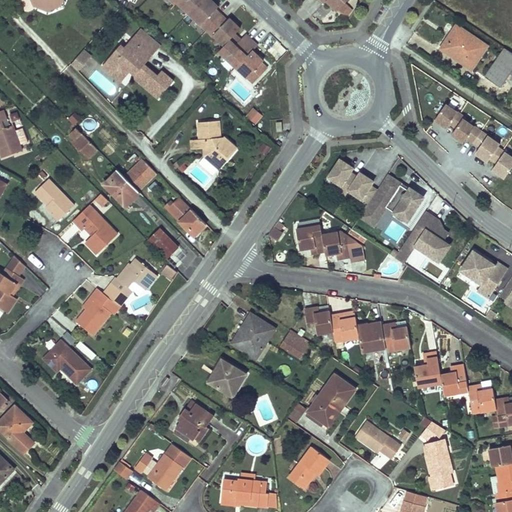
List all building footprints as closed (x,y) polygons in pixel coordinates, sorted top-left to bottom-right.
[(33,0),(34,3),(49,9),(61,4),(62,0),(33,0)] [(180,0),(178,2),(189,12),(201,0),(180,0)] [(219,7),(212,0),(209,4),(207,2),(208,0),(201,0),(189,12),(195,18),(197,16),(203,22),(202,24),(208,30),(222,15),(216,9),(219,7)] [(323,0),(326,2),(328,0),(339,10),(348,0),(323,0)] [(228,20),(222,15),(208,30),(214,36),(214,35),(225,45),(233,38),(236,34),(241,29),(230,18),(228,20)] [(441,47),(448,53),(450,50),(474,65),(488,45),(456,24),(441,47)] [(138,32),(157,50),(162,44),(142,27),(138,32)] [(122,44),(103,65),(114,74),(119,68),(127,75),(134,67),(139,71),(135,76),(159,97),(174,80),(162,69),(158,74),(145,63),(157,50),(138,32),(125,47),(122,44)] [(246,34),(242,39),(238,43),(233,38),(225,45),(220,51),(237,67),(247,56),(242,51),(252,40),(246,34)] [(242,39),(236,34),(233,38),(238,43),(242,39)] [(258,46),(252,40),(242,51),(247,56),(237,67),(249,78),(253,74),(258,79),(268,69),(263,63),(264,62),(253,51),(258,46)] [(511,70),(511,50),(506,47),(486,76),(501,87),(511,70)] [(90,57),(83,50),(77,57),(84,64),(90,57)] [(450,50),(448,53),(472,68),(474,65),(450,50)] [(84,64),(77,57),(71,64),(77,71),(84,64)] [(122,81),(127,75),(119,68),(114,74),(122,81)] [(253,74),(249,78),(254,83),(258,79),(253,74)] [(446,103),(435,119),(447,127),(450,122),(458,111),(446,103)] [(258,123),(263,113),(252,107),(246,117),(258,123)] [(458,111),(450,122),(457,127),(463,118),(465,116),(458,111)] [(0,113),(0,148),(3,156),(23,148),(21,144),(17,133),(16,130),(13,123),(5,126),(2,119),(0,113)] [(457,127),(453,133),(464,141),(467,137),(475,125),(463,118),(457,127)] [(192,151),(201,151),(203,151),(206,147),(210,150),(205,156),(213,162),(217,158),(224,163),(237,147),(225,137),(221,137),(220,121),(198,123),(200,141),(191,142),(192,151)] [(475,125),(467,137),(474,141),(482,130),(475,125)] [(16,130),(17,133),(21,144),(28,141),(23,127),(16,130)] [(76,127),(69,134),(73,138),(80,131),(76,127)] [(489,135),(482,130),(474,141),(473,142),(480,147),(489,135)] [(73,138),(72,139),(80,148),(89,140),(80,131),(73,138)] [(480,147),(475,153),(488,162),(491,157),(499,146),(501,143),(489,135),(480,147)] [(89,140),(80,148),(88,156),(97,148),(89,140)] [(258,150),(268,155),(272,147),(262,142),(258,150)] [(506,151),(499,146),(491,157),(498,162),(506,151)] [(203,151),(201,151),(205,156),(210,150),(206,147),(203,151)] [(498,162),(493,168),(506,177),(511,167),(511,155),(506,151),(498,162)] [(135,152),(129,157),(133,161),(138,156),(135,152)] [(143,158),(124,176),(138,190),(156,172),(143,158)] [(217,158),(213,162),(220,168),(224,163),(217,158)] [(342,186),(351,173),(354,168),(341,159),(329,177),(342,186)] [(117,170),(117,169),(103,184),(123,204),(138,190),(124,176),(117,170)] [(349,191),(358,177),(351,173),(342,186),(339,190),(346,195),(349,191)] [(374,182),(361,173),(358,177),(349,191),(362,199),(371,186),(374,182)] [(378,191),(367,206),(381,215),(387,207),(408,221),(423,199),(424,197),(411,188),(409,190),(388,176),(378,191)] [(35,191),(45,201),(47,199),(50,202),(48,204),(46,206),(59,219),(74,204),(49,178),(35,191)] [(359,203),(366,208),(367,206),(378,191),(371,186),(362,199),(359,203)] [(101,192),(96,197),(103,205),(108,200),(101,192)] [(89,203),(74,218),(83,228),(87,225),(94,233),(86,241),(97,252),(118,232),(89,203)] [(206,223),(188,204),(175,216),(193,235),(206,223)] [(366,208),(361,216),(375,225),(381,215),(367,206),(366,208)] [(426,212),(405,244),(414,250),(416,246),(433,257),(440,261),(450,245),(444,241),(449,233),(437,225),(440,221),(426,212)] [(322,234),(320,225),(296,228),(300,249),(310,248),(311,254),(325,251),(322,234)] [(283,232),(274,226),(268,235),(277,241),(283,232)] [(160,228),(149,239),(166,257),(178,246),(160,228)] [(338,231),(322,234),(325,251),(326,254),(336,253),(337,259),(350,257),(348,240),(340,241),(338,231)] [(363,245),(342,231),(338,231),(340,241),(348,240),(350,257),(351,262),(365,259),(363,245)] [(399,253),(408,259),(414,250),(405,244),(399,253)] [(399,253),(394,249),(391,254),(396,258),(399,253)] [(474,251),(462,270),(494,291),(509,269),(498,262),(496,265),(474,251)] [(396,258),(405,263),(408,259),(399,253),(396,258)] [(128,295),(133,290),(129,287),(135,280),(144,288),(146,289),(157,274),(136,257),(132,263),(119,279),(117,277),(115,276),(111,281),(128,295)] [(129,261),(117,277),(119,279),(132,263),(129,261)] [(171,278),(177,270),(167,263),(161,271),(171,278)] [(16,298),(12,295),(10,293),(17,283),(19,284),(23,278),(7,266),(0,276),(0,305),(7,310),(16,298)] [(506,300),(511,291),(511,277),(500,296),(506,300)] [(139,295),(144,288),(135,280),(129,287),(133,290),(139,295)] [(10,293),(12,295),(19,284),(17,283),(10,293)] [(95,298),(86,309),(76,320),(92,333),(111,310),(102,304),(108,296),(97,287),(91,295),(95,298)] [(91,295),(82,306),(86,309),(95,298),(91,295)] [(320,312),(319,307),(306,309),(309,325),(317,324),(318,334),(334,331),(331,315),(330,311),(320,312)] [(497,314),(491,310),(486,317),(492,322),(497,314)] [(251,312),(232,342),(257,357),(275,328),(251,312)] [(346,313),(331,315),(334,331),(336,341),(360,338),(359,331),(357,323),(356,317),(347,319),(346,313)] [(359,331),(370,330),(369,324),(368,321),(357,323),(359,331)] [(370,330),(359,331),(360,338),(362,352),(386,348),(382,325),(382,321),(369,324),(370,330)] [(396,323),(382,325),(386,348),(387,351),(411,347),(408,326),(407,326),(397,328),(396,323)] [(297,332),(291,329),(281,345),(300,358),(312,342),(297,332)] [(60,340),(44,358),(57,370),(60,367),(77,382),(90,368),(60,340)] [(425,364),(415,365),(415,366),(418,387),(442,383),(440,374),(437,356),(424,358),(425,364)] [(218,374),(212,383),(232,396),(246,375),(222,359),(215,371),(218,374)] [(452,372),(440,374),(442,383),(444,394),(469,390),(468,386),(464,364),(451,366),(452,372)] [(215,371),(208,381),(212,383),(218,374),(215,371)] [(336,374),(307,415),(328,428),(356,388),(336,374)] [(495,399),(493,388),(491,382),(481,384),(468,386),(469,390),(473,412),(496,407),(495,399)] [(511,422),(511,395),(509,396),(495,399),(496,407),(500,425),(511,422)] [(192,400),(186,409),(191,412),(196,403),(192,400)] [(176,428),(179,429),(192,438),(194,440),(196,438),(202,429),(205,430),(207,427),(215,415),(196,403),(191,412),(186,409),(180,417),(182,419),(176,428)] [(297,421),(306,410),(298,404),(289,415),(297,421)] [(15,406),(0,421),(0,429),(23,452),(33,442),(22,432),(31,422),(15,406)] [(379,452),(381,449),(385,443),(390,446),(386,452),(393,458),(402,446),(367,420),(356,436),(379,452)] [(432,421),(420,435),(429,440),(433,434),(440,438),(446,430),(432,421)] [(202,429),(196,438),(201,441),(210,428),(207,427),(205,430),(202,429)] [(406,428),(401,435),(406,439),(411,432),(406,428)] [(192,438),(179,429),(176,433),(189,442),(192,438)] [(429,452),(427,453),(432,477),(435,476),(437,488),(452,485),(450,473),(453,472),(446,439),(427,443),(429,452)] [(385,443),(381,449),(386,452),(390,446),(385,443)] [(491,447),(494,466),(498,465),(511,462),(511,450),(511,444),(491,447)] [(192,458),(174,445),(167,455),(184,467),(185,468),(192,458)] [(313,447),(290,478),(306,490),(318,474),(319,475),(330,460),(313,447)] [(372,462),(380,469),(389,458),(380,451),(372,462)] [(149,467),(155,461),(155,460),(147,454),(136,469),(144,475),(145,473),(150,477),(149,478),(167,491),(184,467),(167,455),(160,464),(154,471),(149,467)] [(0,456),(0,483),(13,470),(0,456)] [(160,464),(155,461),(149,467),(154,471),(160,464)] [(120,462),(114,469),(127,479),(133,471),(120,462)] [(511,462),(498,465),(500,481),(502,490),(498,491),(499,500),(511,497),(511,462)] [(437,488),(435,476),(432,477),(428,477),(431,489),(437,488)] [(225,480),(222,500),(237,501),(238,497),(241,498),(241,504),(268,507),(270,494),(266,493),(267,482),(241,479),(240,482),(225,480)] [(495,492),(498,491),(502,490),(500,481),(493,482),(495,492)] [(155,511),(161,504),(142,491),(126,511),(150,511),(151,511),(153,511),(155,511)] [(270,494),(268,507),(277,507),(279,495),(270,494)] [(511,511),(511,497),(499,500),(498,500),(499,511),(511,511)] [(424,511),(426,506),(405,499),(400,511),(424,511)]
